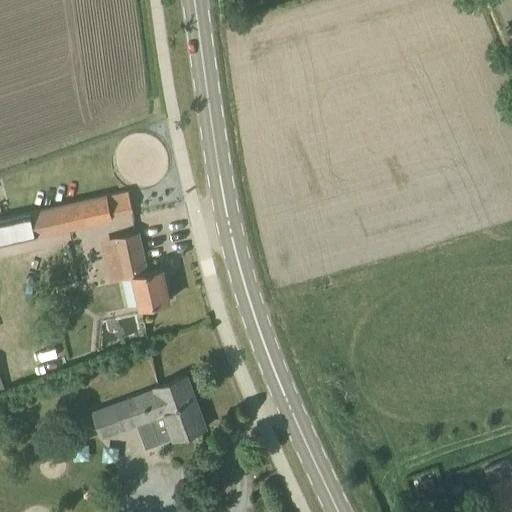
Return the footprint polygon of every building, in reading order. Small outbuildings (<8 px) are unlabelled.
[(107,195),(112,216),(113,215),(133,211),(128,190),(109,195),(107,195)] [(63,205),(69,228),(91,223),(86,200),(63,205)] [(4,242),(36,235),(31,212),(0,218),(0,242),(4,242)] [(116,237),(125,276),(133,275),(140,306),(170,300),(163,268),(147,272),(138,233),(116,237)] [(144,450),(174,439),(206,427),(205,426),(202,427),(191,400),(195,398),(187,375),(155,387),(155,389),(93,412),(101,436),(135,424),(144,450)] [(511,474),(491,483),(501,508),(511,503),(511,474)] [(439,494),(433,480),(420,485),(426,499),(439,494)]
